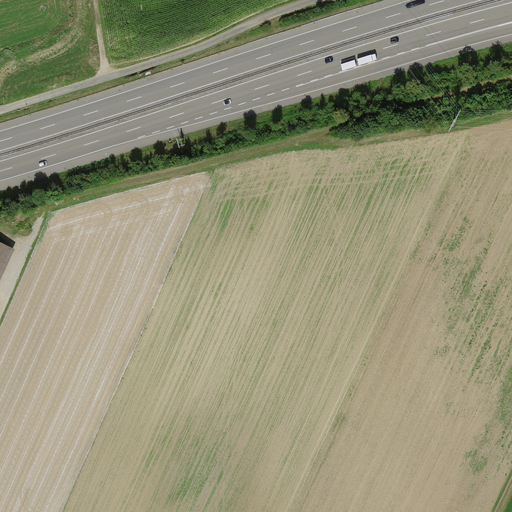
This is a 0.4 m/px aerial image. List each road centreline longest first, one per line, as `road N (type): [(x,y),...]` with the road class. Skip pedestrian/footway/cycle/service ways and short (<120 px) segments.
road 1 (motorway): [(444,0),(0,140)]
road 2 (motorway): [(0,171),(421,36)]
road 3 (track): [(0,111),(176,56),(315,0)]
